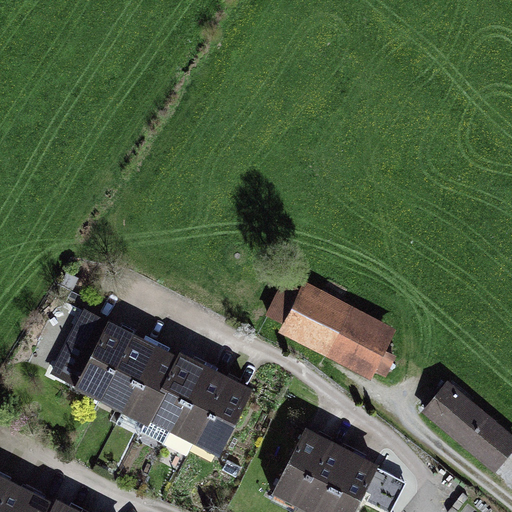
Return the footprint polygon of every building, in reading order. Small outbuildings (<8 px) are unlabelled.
[(398,327),(305,280),(301,288),(283,279),(265,314),(281,322),(276,332),(371,380),(398,327)] [(178,352),(84,304),(50,372),(148,421),(150,417),(220,452),(255,384),(181,347),(178,352)] [(511,452),(511,431),(447,378),(422,410),(496,471),(511,452)] [(353,511),(380,462),(306,423),(272,489),(314,511),(353,511)] [(54,498),(0,470),(0,511),(91,511),(56,494),(54,498)]
